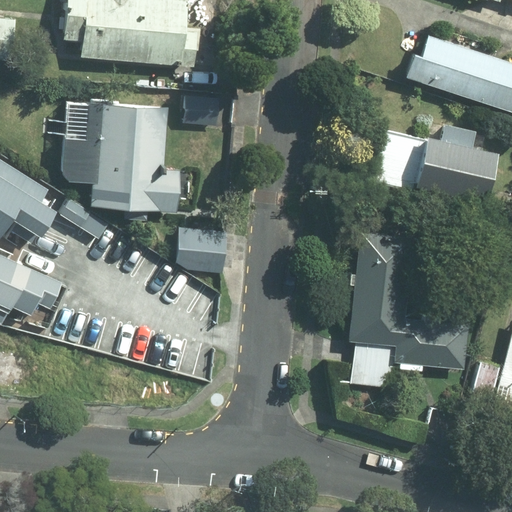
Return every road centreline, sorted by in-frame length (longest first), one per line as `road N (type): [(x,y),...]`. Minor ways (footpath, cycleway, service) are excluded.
road 1 (residential): [(300,0),(256,458)]
road 2 (residential): [(0,443),(256,458)]
road 3 (residential): [(256,458),(469,511)]
